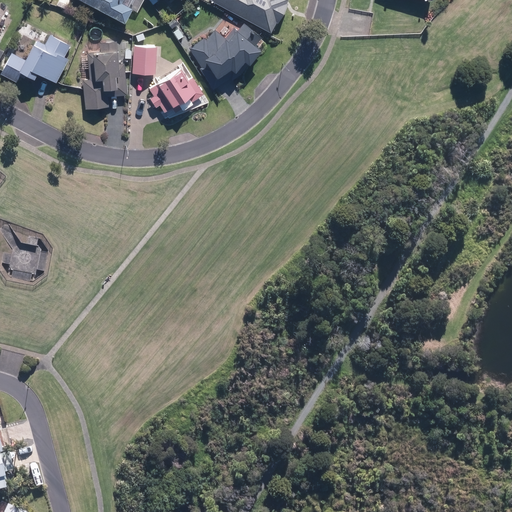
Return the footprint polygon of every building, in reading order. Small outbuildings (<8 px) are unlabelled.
[(90,0),(128,20),(136,6),(125,0),(90,0)] [(215,0),(272,31),(288,0),(215,0)] [(252,61),(263,48),(257,42),(262,36),(245,22),(239,30),(235,27),(228,36),(226,38),(216,29),(207,40),(205,37),(190,46),(216,87),(231,78),(226,70),(235,65),(239,68),(248,57),(252,61)] [(13,52),(2,72),(18,81),(25,69),(38,75),(40,71),(58,80),(70,57),(65,55),(71,44),(52,34),(47,43),(39,39),(28,60),(13,52)] [(122,62),(120,48),(117,48),(117,41),(103,43),(104,50),(89,51),(90,54),(82,55),(88,107),(109,105),(108,95),(128,93),(125,62),(122,62)] [(158,44),(133,44),(132,72),(157,73),(158,44)] [(161,102),(166,110),(192,93),(195,97),(203,91),(186,65),(152,88),(156,96),(154,97),(159,104),(161,102)] [(10,277),(33,281),(44,272),(49,251),(40,239),(28,236),(27,243),(21,242),(8,225),(1,231),(12,249),(11,254),(3,253),(2,265),(10,277)] [(0,487),(9,485),(6,474),(9,473),(2,448),(5,448),(0,431),(0,487)] [(25,511),(27,507),(12,501),(8,511),(1,508),(0,509),(0,511),(25,511)]
